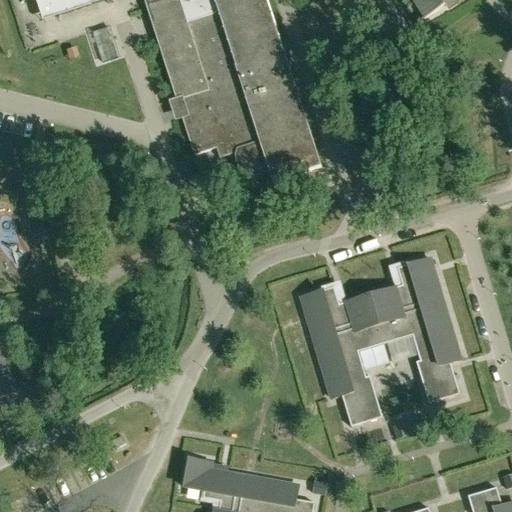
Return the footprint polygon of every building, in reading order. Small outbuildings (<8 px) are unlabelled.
[(3,0),(6,7),(27,0),(33,0),(36,7),(41,23),(55,16),(106,0),(144,0),(194,156),(258,135),(274,184),(323,168),(268,0),(201,0),(191,3),(189,0),(3,0)] [(410,0),(424,21),(455,0),(410,0)] [(101,65),(120,58),(115,44),(97,51),(101,65)] [(323,292),(302,299),(332,401),(346,397),(348,404),(344,405),(352,429),(383,420),(370,378),(366,379),(359,354),(413,337),(420,363),(417,364),(429,405),(460,396),(453,372),(449,373),(447,366),(461,362),(430,260),(409,266),(409,267),(398,270),(402,284),(403,287),(347,304),(339,306),(338,303),(334,289),(323,293),(323,292)] [(0,398),(15,394),(2,353),(0,353),(0,398)] [(16,363),(19,375),(34,370),(31,359),(16,363)] [(426,419),(414,422),(418,434),(429,431),(426,419)] [(405,425),(408,437),(418,434),(414,422),(405,425)] [(405,425),(393,429),(397,440),(408,437),(405,425)] [(313,511),(315,505),(297,501),(299,488),(210,472),(211,464),(190,460),(185,489),(204,493),(203,500),(221,503),(219,511),(214,511),(213,511),(313,511)] [(511,488),(511,476),(503,479),(507,490),(511,488)] [(313,495),(325,497),(327,485),(315,483),(313,495)] [(511,511),(511,504),(502,507),(497,489),(468,498),(472,511),(429,511),(429,510),(420,511),(511,511)]
